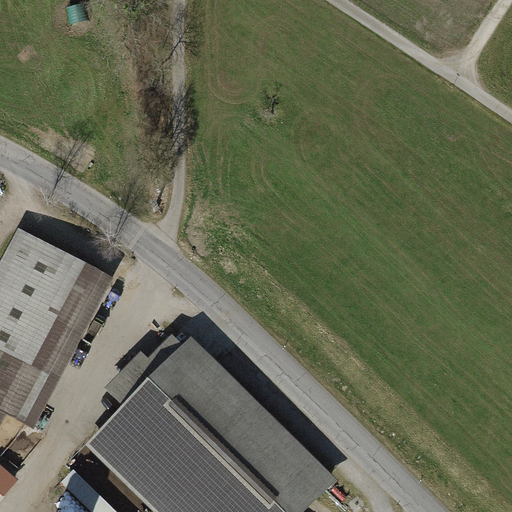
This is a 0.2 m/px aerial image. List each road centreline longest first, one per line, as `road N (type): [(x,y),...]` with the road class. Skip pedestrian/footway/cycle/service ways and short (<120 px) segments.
road 1 (unclassified): [(428,511),(164,256)]
road 2 (unclassified): [(183,0),(178,183),(164,256)]
road 3 (unclassified): [(511,116),(337,0)]
road 4 (unclassified): [(164,256),(0,152)]
